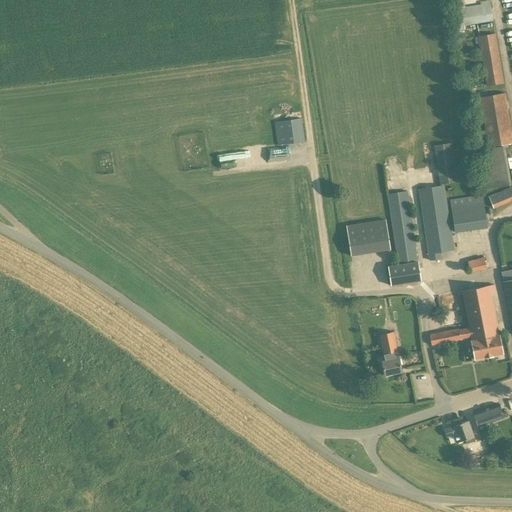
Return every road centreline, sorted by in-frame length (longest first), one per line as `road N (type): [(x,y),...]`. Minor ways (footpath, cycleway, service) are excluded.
road 1 (tertiary): [(293,428),(131,308),(0,230)]
road 2 (tertiary): [(368,434),(511,384)]
road 3 (tertiary): [(416,495),(348,468),(293,428)]
road 4 (unknown): [(511,343),(492,233),(511,214)]
